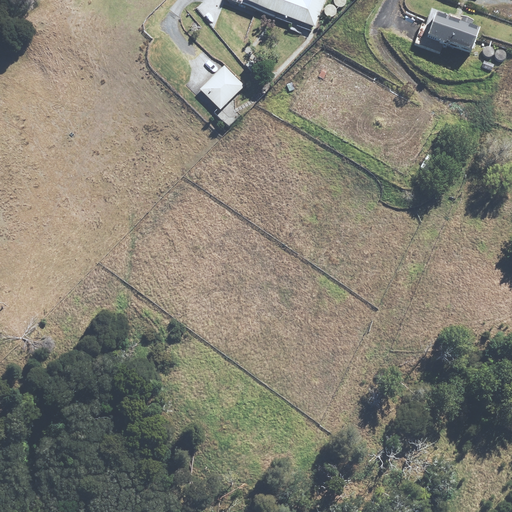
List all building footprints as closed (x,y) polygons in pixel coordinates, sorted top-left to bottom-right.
[(244,0),(245,0),(313,25),(321,0),(244,0)] [(366,0),(360,0),(361,0),(353,11),(359,14),(368,1),(366,0)] [(454,28),(430,19),(421,44),(433,48),(433,50),(440,52),(440,51),(464,60),(473,35),(467,32),(469,25),(457,20),(454,28)] [(188,28),(193,34),(198,29),(193,24),(188,28)] [(485,45),(482,56),(505,62),(508,52),(485,45)] [(243,69),(249,75),(255,69),(249,63),(243,69)] [(196,94),(217,114),(244,88),(223,67),(196,94)] [(439,160),(429,154),(421,168),(430,174),(439,160)]
